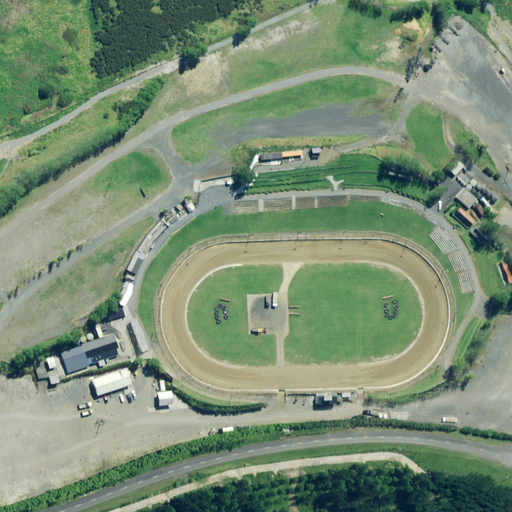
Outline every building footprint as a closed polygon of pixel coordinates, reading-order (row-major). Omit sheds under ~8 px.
[(462,166),(455,160),(447,169),(454,176),(462,166)] [(323,172),(321,163),(312,165),(313,173),(323,172)] [(407,169),(387,165),(385,175),(391,176),(405,179),(407,169)] [(278,176),(276,169),(264,172),(266,179),(278,176)] [(236,177),(211,180),(212,187),(237,183),(236,177)] [(476,198),(463,188),(455,198),(468,208),(476,198)] [(194,209),(190,202),(183,206),(188,213),(194,209)] [(472,222),(457,208),(451,215),(466,228),(472,222)] [(162,225),(157,220),(133,250),(138,255),(162,225)] [(488,237),(477,225),(469,233),(480,244),(488,237)] [(141,259),(133,255),(125,270),(133,274),(139,262),(141,259)] [(509,282),(502,262),(495,265),(503,285),(509,282)] [(134,286),(126,281),(115,302),(123,307),(131,292),(134,286)] [(120,308),(106,313),(108,321),(123,316),(120,308)] [(152,348),(140,318),(128,323),(139,353),(152,348)] [(117,338),(83,347),(88,363),(121,354),(117,338)] [(131,372),(96,381),(101,399),(136,390),(131,372)] [(165,392),(152,393),(153,406),(166,405),(165,392)] [(316,396),(316,403),(333,403),(333,395),(316,396)]
